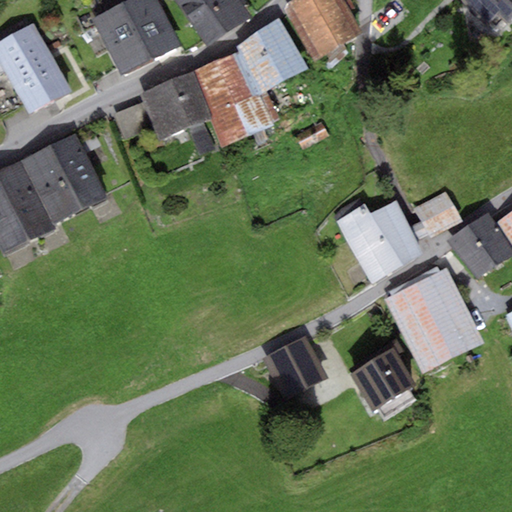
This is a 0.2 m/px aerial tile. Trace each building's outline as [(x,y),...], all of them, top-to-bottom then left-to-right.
[(263,22),(246,0),(193,0),(190,3),(225,49),(263,22)] [(374,41),(347,0),(330,0),(308,15),(339,63),(374,41)] [(511,0),(489,0),(488,2),(511,25),(511,0)] [(194,56),(163,2),(115,29),(145,83),(194,56)] [(325,76),(292,29),(250,60),(276,102),(325,76)] [(84,100),(46,35),(9,57),(47,122),(84,100)] [(276,102),(250,60),(157,102),(180,150),(227,128),(242,155),(294,134),(276,102)] [(153,110),(126,123),(136,146),(164,133),(153,110)] [(88,142),(36,169),(71,236),(123,209),(88,142)] [(31,171),(0,187),(0,225),(21,267),(68,243),(31,171)] [(458,191),(427,211),(445,239),(476,220),(458,191)] [(385,205),(352,224),(383,276),(431,248),(407,207),(391,216),(385,205)] [(511,228),(506,220),(471,244),(499,285),(511,275),(511,228)] [(462,268),(400,300),(441,379),(503,347),(462,268)] [(318,341),(284,361),(307,401),(341,381),(318,341)] [(412,350),(367,377),(391,417),(436,389),(412,350)]
